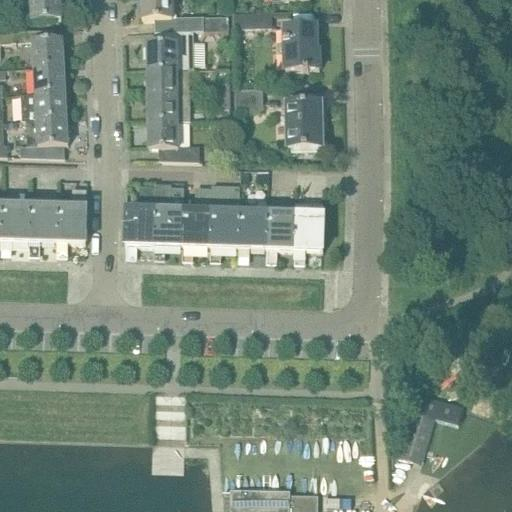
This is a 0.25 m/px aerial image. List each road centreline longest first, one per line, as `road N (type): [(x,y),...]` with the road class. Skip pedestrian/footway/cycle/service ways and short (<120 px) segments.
road 1 (residential): [(106,319),(339,327),(363,320),(370,176),(365,0)]
road 2 (residential): [(106,319),(100,0)]
